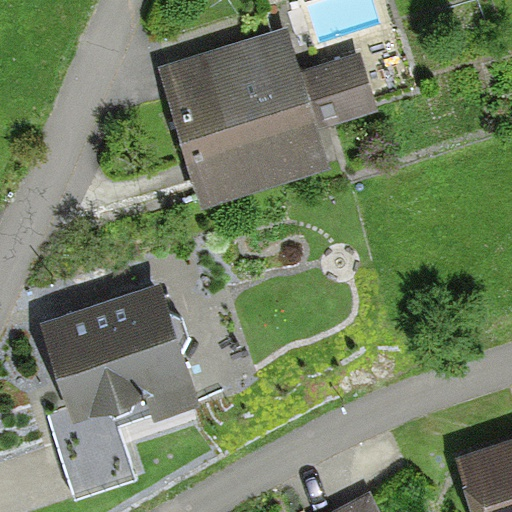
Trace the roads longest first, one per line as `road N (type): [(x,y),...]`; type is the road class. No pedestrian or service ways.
road 1 (residential): [(511,366),(348,421),(173,511)]
road 2 (residential): [(0,285),(126,0)]
